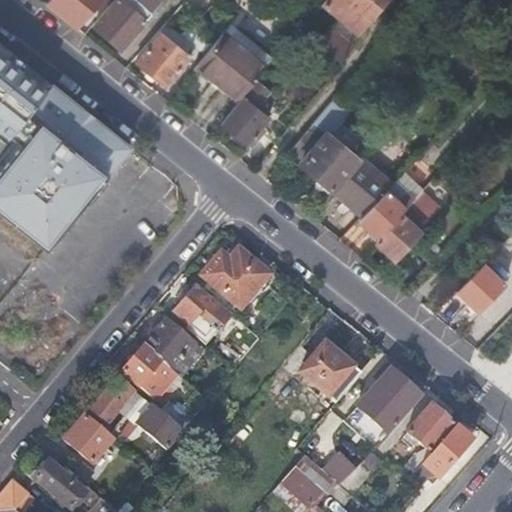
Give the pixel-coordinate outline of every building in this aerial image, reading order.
[(49,0),(47,3),(58,12),(76,26),(99,0),(49,0)] [(160,5),(154,0),(117,0),(95,25),(121,49),(131,38),(135,33),(160,5)] [(341,16),(319,43),(339,61),(352,46),(358,30),(383,0),(324,0),(323,1),(341,16)] [(230,25),(223,33),(197,65),(239,99),(272,57),(230,25)] [(161,33),(137,62),(167,86),(191,57),(161,33)] [(127,145),(0,42),(0,143),(2,145),(0,147),(0,213),(44,248),(127,145)] [(249,144),(260,129),(270,117),(244,97),(223,125),(249,144)] [(345,107),(335,98),(288,153),(318,178),(315,182),(314,186),(319,191),(323,190),(328,194),(332,189),(359,156),(367,148),(359,142),(352,150),(340,140),(336,145),(326,136),(346,114),(345,107)] [(264,132),(260,129),(249,144),(253,147),(264,132)] [(392,182),(359,156),(332,189),(362,214),(385,190),(392,182)] [(422,187),(403,170),(395,178),(414,195),(420,190),(422,187)] [(395,178),(392,182),(385,190),(362,214),(358,218),(377,235),(399,212),(403,207),(414,195),(395,178)] [(399,212),(377,235),(373,240),(393,258),(440,208),(420,190),(414,195),(403,207),(399,212)] [(216,253),(201,273),(209,279),(207,281),(221,292),(223,290),(239,304),(266,271),(236,246),(225,260),(216,253)] [(505,282),(483,262),(457,289),(478,310),(505,282)] [(230,312),(193,281),(171,308),(187,322),(196,312),(216,329),(230,312)] [(164,316),(142,342),(159,357),(170,367),(192,340),(164,316)] [(202,348),(192,340),(170,367),(179,374),(202,348)] [(322,340),(297,371),(325,394),(350,364),(322,340)] [(159,357),(142,342),(120,369),(137,384),(159,357)] [(386,432),(419,393),(389,367),(355,405),(386,432)] [(114,375),(88,407),(105,421),(111,426),(122,413),(116,407),(119,403),(130,412),(127,415),(165,446),(179,429),(114,375)] [(186,385),(175,397),(190,410),(201,399),(186,385)] [(159,411),(181,430),(191,418),(188,414),(185,412),(185,411),(168,399),(159,411)] [(430,451),(454,424),(429,402),(405,430),(430,451)] [(82,414),(62,438),(91,461),(110,438),(82,414)] [(469,438),(454,424),(430,451),(420,462),(436,476),(469,438)] [(337,451),(321,470),(333,480),(338,484),(356,467),(337,451)] [(302,454),(282,477),(312,503),(325,488),(333,480),(321,470),(302,454)] [(410,475),(420,462),(412,455),(401,467),(410,475)] [(115,511),(116,510),(52,457),(48,461),(46,460),(32,477),(69,507),(80,495),(91,504),(85,511),(86,511),(115,511)] [(359,464),(356,467),(338,484),(350,494),(369,472),(359,464)] [(312,503),(282,477),(272,488),(300,511),(317,511),(320,509),(312,503)] [(333,480),(325,488),(342,503),(343,504),(351,495),(350,494),(338,484),(333,480)] [(8,484),(0,493),(0,498),(15,511),(19,511),(31,498),(15,484),(8,484)] [(15,511),(0,498),(0,511),(15,511)]
